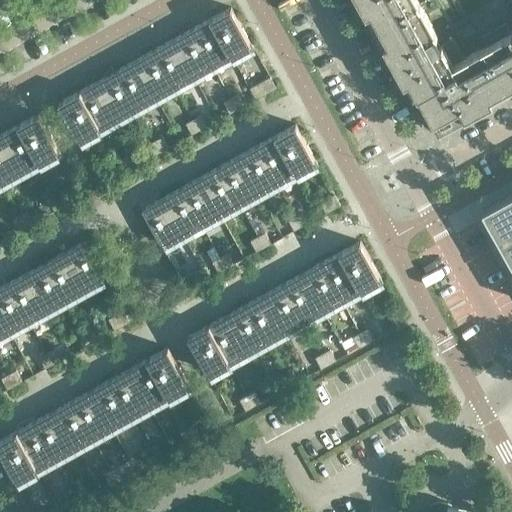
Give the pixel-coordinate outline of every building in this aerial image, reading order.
[(420,3),(417,0),(359,0),(375,28),(420,3)] [(465,58),(454,38),(440,46),(435,37),(438,36),(420,3),(375,28),(393,60),(398,69),(414,97),(420,94),(458,72),(453,64),(465,58)] [(254,48),(245,30),(232,6),(210,18),(231,57),(233,60),(254,48)] [(231,57),(210,18),(193,28),(212,62),(223,55),(226,60),(231,57)] [(511,32),(507,22),(491,31),(482,35),(488,45),(482,48),(506,93),(511,89),(511,32)] [(212,62),(193,28),(174,38),(195,77),(202,73),(200,69),(212,62)] [(195,77),(174,38),(155,49),(174,83),(186,76),(188,81),(195,77)] [(482,48),(465,58),(453,64),(458,72),(420,94),(440,130),(506,93),(482,48)] [(174,83),(155,49),(136,59),(157,98),(164,94),(162,90),(174,83)] [(157,98),(136,59),(117,70),(136,104),(148,97),(150,102),(157,98)] [(136,104),(117,70),(98,80),(119,119),(126,115),(124,111),(136,104)] [(276,87),(273,82),(270,76),(263,80),(270,91),(276,87)] [(119,119),(98,80),(81,90),(100,124),(110,118),(112,122),(119,119)] [(270,91),(263,80),(257,84),(263,95),(270,91)] [(263,95),(257,84),(250,87),(256,98),(263,95)] [(100,124),(81,90),(59,102),(81,141),(102,129),(100,124)] [(245,105),(239,94),(231,98),(237,109),(245,105)] [(237,109),(231,98),(224,102),(230,113),(237,109)] [(61,152),(39,113),(18,125),(37,159),(40,164),(61,152)] [(207,126),(201,115),(193,119),(200,130),(207,126)] [(200,130),(193,119),(186,123),(192,134),(200,130)] [(319,165),(309,146),(296,123),(275,135),(296,174),(298,177),(319,165)] [(37,159),(18,125),(0,134),(21,173),(28,169),(26,165),(37,159)] [(21,173),(0,134),(0,178),(0,179),(12,172),(14,176),(21,173)] [(169,147),(163,135),(156,140),(162,151),(169,147)] [(296,174),(275,135),(257,145),(276,179),(288,172),(290,177),(296,174)] [(162,151),(156,140),(148,144),(155,155),(162,151)] [(276,179),(257,145),(238,155),(260,194),(267,190),(264,186),(276,179)] [(133,167),(127,155),(119,160),(125,171),(133,167)] [(260,194),(238,155),(219,166),(238,200),(250,193),(253,198),(260,194)] [(238,200),(219,166),(201,176),(222,215),(229,211),(226,207),(238,200)] [(222,215),(201,176),(182,187),(201,221),(212,214),(215,218),(222,215)] [(201,221),(182,187),(163,197),(184,236),(191,232),(189,227),(201,221)] [(72,200),(66,189),(56,194),(63,206),(72,200)] [(511,192),(483,208),(484,211),(483,211),(511,264),(511,192)] [(341,204),(338,199),(335,193),(327,197),(334,209),(341,204)] [(63,206),(56,194),(49,199),(55,210),(63,206)] [(184,236),(163,197),(143,208),(162,242),(175,235),(177,239),(184,236)] [(334,209),(327,197),(320,201),(326,213),(334,209)] [(33,222),(27,211),(20,215),(26,226),(33,222)] [(309,222),(303,211),(296,215),(302,226),(309,222)] [(26,226),(20,215),(13,219),(19,230),(26,226)] [(302,226),(296,215),(288,219),(295,230),(302,226)] [(272,243),(265,232),(258,236),(264,247),(272,243)] [(264,247),(258,236),(251,240),(257,251),(264,247)] [(104,274),(85,240),(65,251),(86,290),(93,286),(91,282),(104,274)] [(384,282),(374,263),(361,240),(339,252),(361,291),(362,294),(384,282)] [(86,290),(65,251),(46,262),(65,296),(77,289),(79,294),(86,290)] [(234,263),(227,252),(220,256),(226,268),(234,263)] [(361,291),(339,252),(322,262),(341,296),(353,289),(355,294),(361,291)] [(226,268),(220,256),(213,261),(219,272),(226,268)] [(65,296),(46,262),(27,272),(48,311),(55,307),(53,303),(65,296)] [(341,296),(322,262),(303,272),(324,311),(331,307),(329,303),(341,296)] [(202,281),(196,270),(188,274),(195,285),(202,281)] [(48,311),(27,272),(8,283),(27,317),(39,310),(41,315),(48,311)] [(324,311),(303,272),(284,283),(303,317),(315,310),(317,315),(324,311)] [(195,285),(188,274),(181,278),(187,289),(195,285)] [(27,317),(8,283),(0,287),(0,312),(11,332),(18,328),(15,323),(27,317)] [(303,317),(284,283),(265,293),(286,332),(293,328),(291,324),(303,317)] [(286,332),(265,293),(246,304),(265,338),(277,331),(279,335),(286,332)] [(265,338),(246,304),(227,314),(249,353),(256,349),(253,344),(265,338)] [(130,321),(127,316),(123,310),(116,314),(122,325),(130,321)] [(405,322),(399,310),(392,314),(398,326),(405,322)] [(11,332),(0,312),(0,331),(1,331),(4,335),(11,332)] [(122,325),(116,314),(109,318),(115,329),(122,325)] [(249,353),(227,314),(210,324),(229,358),(239,352),(242,356),(249,353)] [(233,365),(229,358),(210,324),(189,336),(211,377),(233,365)] [(98,339),(92,327),(85,331),(91,343),(98,339)] [(374,339),(368,328),(360,332),(367,343),(374,339)] [(91,343),(85,331),(77,335),(84,347),(91,343)] [(367,343),(360,332),(353,336),(359,347),(367,343)] [(191,388),(168,347),(147,359),(166,393),(170,400),(191,388)] [(60,360),(54,348),(47,352),(53,364),(60,360)] [(336,360),(330,349),(323,353),(329,364),(336,360)] [(53,364),(47,352),(40,356),(46,368),(53,364)] [(329,364),(323,353),(316,357),(322,368),(329,364)] [(166,393),(147,359),(130,368),(151,407),(158,403),(156,399),(166,393)] [(151,407),(130,368),(111,379),(130,413),(141,406),(144,410),(151,407)] [(23,381),(16,369),(9,373),(15,385),(23,381)] [(299,381),(292,370),(285,374),(291,385),(299,381)] [(15,385),(9,373),(2,378),(8,389),(15,385)] [(291,385),(285,374),(278,378),(284,389),(291,385)] [(130,413),(111,379),(92,389),(113,427),(120,424),(118,419),(130,413)] [(113,427),(92,389),(73,400),(92,434),(104,427),(106,431),(113,427)] [(261,402),(254,391),(247,395),(253,406),(261,402)] [(253,406),(247,395),(240,399),(246,410),(253,406)] [(92,434),(73,400),(54,410),(75,448),(82,445),(80,440),(92,434)] [(75,448),(54,410),(35,421),(54,455),(66,448),(68,452),(75,448)] [(54,455),(35,421),(18,430),(39,469),(44,465),(42,461),(54,455)] [(201,435),(194,424),(187,428),(193,439),(201,435)] [(193,439),(187,428),(180,432),(186,443),(193,439)] [(39,469),(18,430),(0,440),(0,449),(19,484),(41,472),(39,469)] [(163,456),(157,445),(149,449),(156,460),(163,456)] [(321,472),(357,457),(353,448),(317,462),(321,472)] [(156,460),(149,449),(142,453),(148,464),(156,460)] [(125,477),(119,465),(111,470),(118,481),(125,477)] [(118,481),(111,470),(104,474),(110,485),(118,481)] [(87,497),(81,486),(74,490),(80,502),(87,497)] [(80,502),(74,490),(67,494),(73,506),(80,502)] [(470,511),(472,509),(459,507),(459,506),(448,503),(448,505),(436,502),(433,511),(470,511)]
